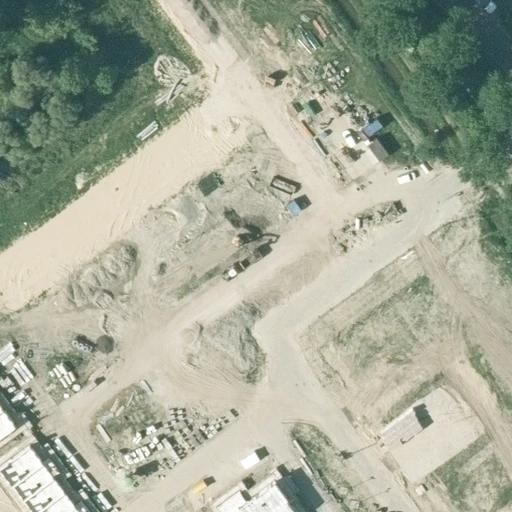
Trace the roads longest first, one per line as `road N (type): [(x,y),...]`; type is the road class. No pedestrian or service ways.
road 1 (residential): [(245,88),(0,268)]
road 2 (residential): [(367,256),(245,88)]
road 3 (residential): [(146,511),(303,386)]
road 4 (residential): [(367,256),(448,183),(511,140)]
road 5 (residential): [(303,386),(400,511)]
road 6 (residential): [(279,352),(279,323),(367,256)]
